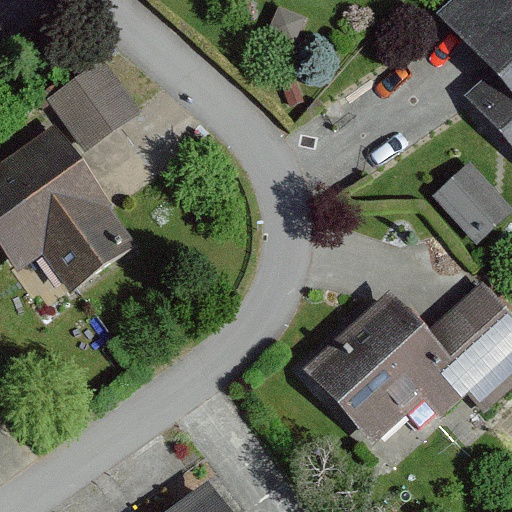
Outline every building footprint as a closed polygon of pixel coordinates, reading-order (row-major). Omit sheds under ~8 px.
[(511,0),(443,0),(432,10),(487,70),(462,92),(511,146),(511,0)] [(99,56),(49,93),(88,146),(138,110),(99,56)] [(59,124),(0,166),(0,232),(19,258),(49,236),(82,282),(143,239),(59,124)] [(511,203),(470,157),(434,189),(478,238),(511,207),(511,203)] [(400,286),(303,369),(373,451),(457,380),(483,410),(511,385),(511,313),(480,277),(429,321),(400,286)] [(232,511),(215,487),(179,511),(232,511)]
